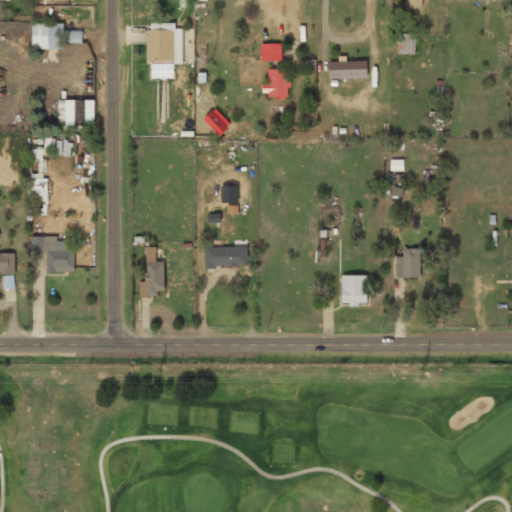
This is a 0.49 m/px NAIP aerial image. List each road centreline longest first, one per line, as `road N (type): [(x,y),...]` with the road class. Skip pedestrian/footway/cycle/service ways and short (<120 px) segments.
road 1 (tertiary): [(511,343),(0,345)]
road 2 (residential): [(113,345),(122,0)]
